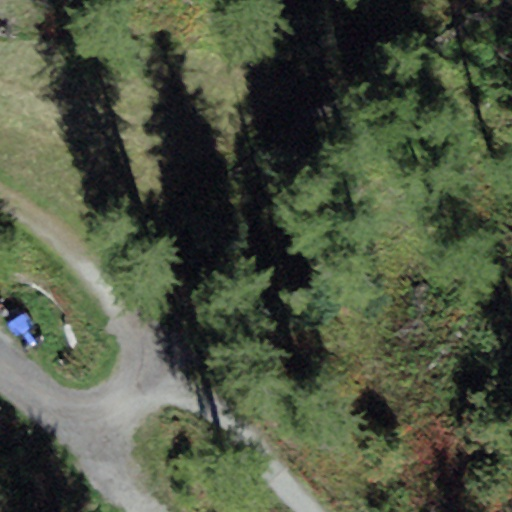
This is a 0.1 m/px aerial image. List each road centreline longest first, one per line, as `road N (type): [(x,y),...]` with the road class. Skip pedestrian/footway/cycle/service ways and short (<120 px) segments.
road 1 (track): [(0,209),(50,241),(119,305),(165,383)]
road 2 (track): [(165,383),(74,434),(0,377)]
